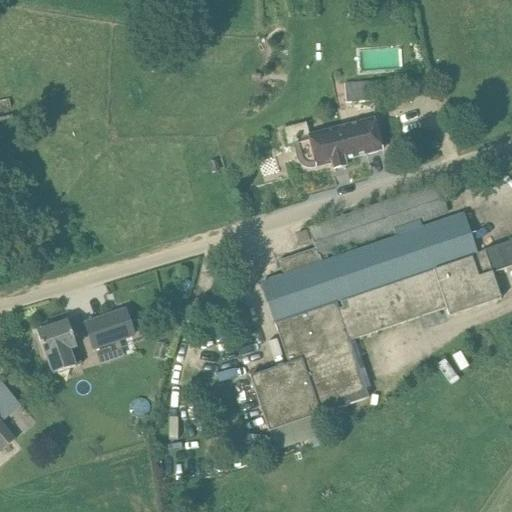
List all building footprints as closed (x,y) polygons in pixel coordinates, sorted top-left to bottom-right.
[(344,84),(346,105),(383,102),(382,81),(344,84)] [(0,119),(16,114),(11,97),(0,100),(0,119)] [(381,152),(376,133),(373,121),(309,137),(292,142),(297,161),(299,165),(303,168),(307,170),(311,170),(317,168),(317,169),(331,165),(333,171),(346,168),(344,162),(381,152)] [(511,268),(511,242),(477,255),(463,216),(420,231),(418,223),(447,213),(438,185),(308,230),(315,250),(279,262),(284,277),(261,285),(267,304),(275,326),(288,322),(300,361),(250,379),(268,434),(368,400),(349,343),(447,310),(450,319),(501,301),(492,275),(511,268)] [(306,232),(297,235),(300,245),(309,242),(306,232)] [(124,311),(85,325),(93,350),(94,350),(99,366),(123,358),(117,342),(133,337),(133,336),(124,311)] [(67,323),(36,334),(45,360),(47,359),(52,376),(80,367),(75,350),(76,349),(67,323)] [(0,453),(15,441),(0,423),(20,407),(0,382),(0,453)]
